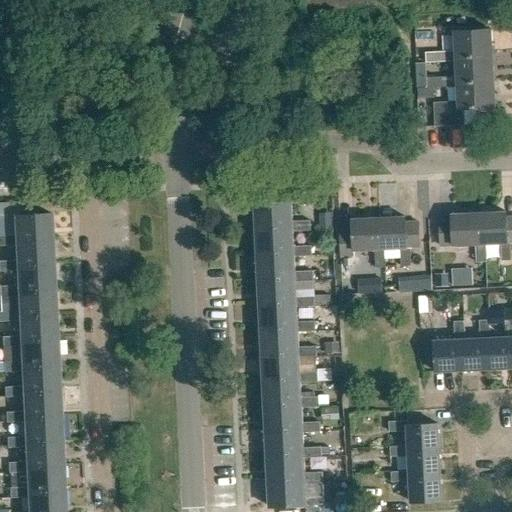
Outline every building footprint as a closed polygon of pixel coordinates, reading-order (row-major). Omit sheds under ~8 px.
[(493,29),(456,31),(457,52),(427,53),(427,63),(458,62),(458,57),(494,55),(493,29)] [(458,57),(458,62),(459,77),(428,78),(429,88),(459,87),(459,83),(496,82),(494,55),(458,57)] [(459,83),(459,87),(460,102),(436,103),(436,128),(466,126),(466,109),(497,108),(496,82),(459,83)] [(295,227),(295,231),(312,230),(311,221),(295,222),(294,202),(256,204),(257,229),(295,227)] [(510,243),(511,242),(511,217),(506,218),(505,212),(479,213),(480,244),(485,244),(501,243),(502,261),(511,261),(510,243)] [(479,213),(452,215),(452,220),(439,221),(440,246),(476,245),(476,263),(486,262),(485,244),(480,244),(479,213)] [(51,214),(14,216),(15,236),(0,236),(0,245),(15,245),(15,242),(52,240),(51,214)] [(405,217),(378,218),(379,249),(384,249),(400,248),(401,266),(410,266),(410,248),(419,247),(418,222),(405,223),(405,217)] [(352,231),(339,231),(340,257),(354,256),(354,250),(375,249),(376,267),(385,267),(384,249),(379,249),(378,218),(352,220),(352,231)] [(295,227),(257,229),(258,254),(296,253),(296,256),(313,255),(312,245),(296,246),(295,231),(295,227)] [(15,245),(16,261),(0,261),(0,265),(0,272),(16,271),(16,267),(53,266),(52,240),(15,242),(15,245)] [(297,272),(296,256),(296,253),(258,254),(260,280),(297,278),(298,282),(314,281),(314,271),(297,272)] [(17,296),(17,292),(54,291),(53,266),(16,267),(16,271),(17,286),(1,287),(1,296),(17,296)] [(297,278),(260,280),(261,305),(299,303),(299,307),(315,306),(315,295),(298,296),(298,282),(297,278)] [(398,280),(398,291),(430,289),(429,278),(398,280)] [(17,296),(18,311),(2,312),(3,322),(18,322),(18,317),(56,316),(54,291),(17,292),(17,296)] [(299,303),(261,305),(262,331),(300,329),(300,332),(317,331),(316,321),(300,322),(299,307),(299,303)] [(19,337),(3,338),(3,347),(19,347),(19,343),(57,341),(56,316),(18,317),(18,322),(19,337)] [(511,318),(506,319),(507,336),(492,337),(488,337),(490,369),(511,368),(511,318)] [(480,320),(481,338),(467,339),(463,339),(465,371),(490,369),(488,337),(492,337),(491,320),(480,320)] [(456,339),(436,340),(437,372),(465,371),(463,339),(467,339),(466,321),(455,322),(456,339)] [(300,329),(262,331),(263,356),(301,354),(301,358),(318,357),(317,346),(301,347),(300,332),(300,329)] [(20,368),(58,367),(57,341),(19,343),(19,347),(20,362),(4,363),(5,373),(20,372),(20,368)] [(301,354),(263,356),(265,381),(302,379),(302,382),(319,381),(319,373),(302,373),(301,358),(301,354)] [(21,397),(21,393),(59,391),(58,367),(20,368),(20,372),(21,387),(5,388),(6,398),(21,397)] [(302,379),(265,381),(266,406),(304,404),(304,408),(320,407),(320,396),(303,397),(302,382),(302,379)] [(21,397),(22,412),(6,413),(7,423),(22,422),(22,418),(60,417),(59,391),(21,393),(21,397)] [(304,404),(266,406),(267,431),(305,429),(305,433),(321,432),(321,422),(305,423),(304,408),(304,404)] [(341,422),(340,409),(324,410),(324,422),(341,422)] [(23,438),(8,439),(8,448),(23,447),(23,443),(61,442),(60,417),(22,418),(22,422),(23,438)] [(409,422),(391,422),(391,432),(409,431),(409,446),(410,450),(440,448),(439,424),(437,424),(409,425),(409,422)] [(306,448),(305,433),(305,429),(267,431),(268,457),(306,455),(306,458),(323,457),(322,447),(306,448)] [(23,443),(23,447),(24,462),(8,463),(9,474),(25,473),(24,469),(63,467),(61,442),(23,443)] [(409,446),(392,447),(392,457),(410,456),(411,472),(411,475),(441,473),(440,448),(410,450),(409,446)] [(307,474),(306,458),(306,455),(268,457),(269,481),(307,479),(308,483),(324,482),(323,473),(307,474)] [(25,473),(25,487),(10,488),(10,498),(25,497),(25,494),(64,492),(63,467),(24,469),(25,473)] [(411,472),(393,472),(394,482),(411,482),(412,503),(443,502),(441,473),(411,475),(411,472)] [(307,479),(269,481),(271,507),(307,505),(307,509),(325,508),(325,498),(308,498),(308,483),(307,479)] [(25,497),(26,511),(64,511),(64,492),(25,494),(25,497)]
